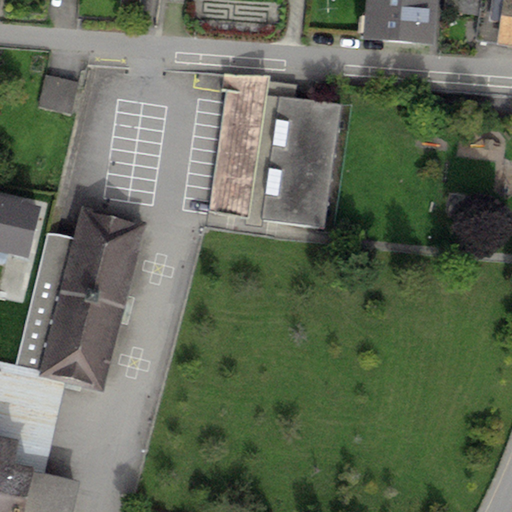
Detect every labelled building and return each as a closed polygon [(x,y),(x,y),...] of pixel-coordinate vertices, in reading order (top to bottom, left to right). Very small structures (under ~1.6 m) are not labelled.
[(140,0),(120,0),(120,17),(140,17),(140,0)] [(436,0),(365,0),(362,39),(433,44),(436,0)] [(477,17),(479,0),(443,0),(442,13),(477,17)] [(511,0),(480,0),(475,42),(511,47),(511,0)] [(78,83),(45,76),(37,109),(70,116),(78,83)] [(225,76),(206,212),(324,228),(342,105),(295,99),(297,86),(225,76)] [(0,253),(29,260),(41,207),(23,202),(23,200),(0,194),(0,253)] [(147,224),(82,207),(73,240),(39,373),(38,377),(66,383),(104,393),(147,224)] [(39,373),(73,240),(47,234),(15,367),(39,373)] [(14,467),(46,474),(66,383),(38,377),(39,373),(15,367),(0,363),(0,437),(19,442),(14,467)] [(0,511),(73,511),(81,482),(46,474),(14,467),(19,442),(0,437),(0,511)]
